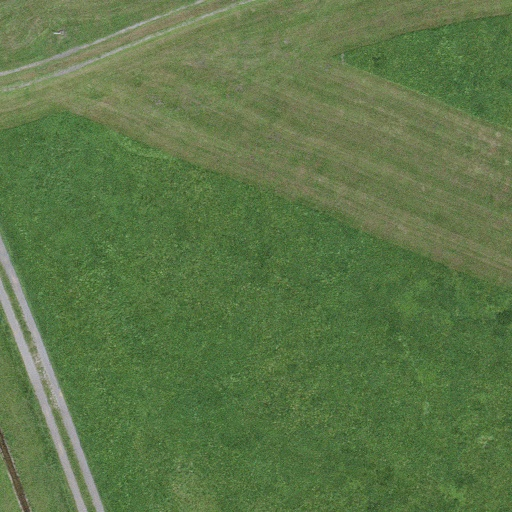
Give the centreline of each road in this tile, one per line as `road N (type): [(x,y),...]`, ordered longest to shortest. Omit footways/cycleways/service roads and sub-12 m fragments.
road 1 (track): [(0,269),(103,511)]
road 2 (track): [(0,83),(236,0)]
